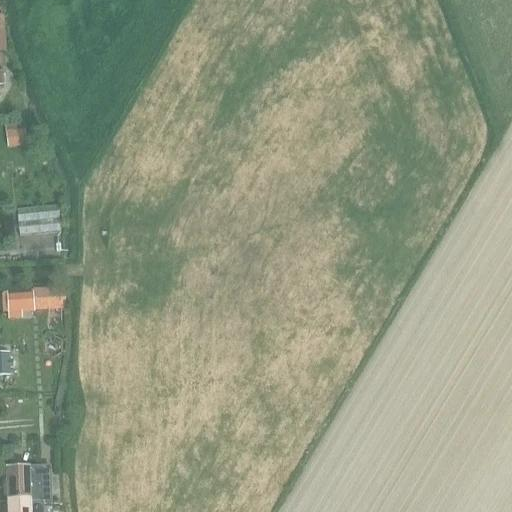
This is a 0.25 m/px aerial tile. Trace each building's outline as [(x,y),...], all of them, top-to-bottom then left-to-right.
[(64,203),(40,208),(41,216),(65,212),(64,203)] [(9,313),(33,313),(33,291),(9,291),(9,313)] [(0,376),(9,376),(9,369),(13,368),(13,362),(8,362),(8,355),(0,355),(0,376)] [(4,473),(6,501),(28,499),(28,504),(39,503),(47,503),(45,472),(4,473)] [(28,499),(6,501),(6,511),(39,511),(39,503),(28,504),(28,499)]
